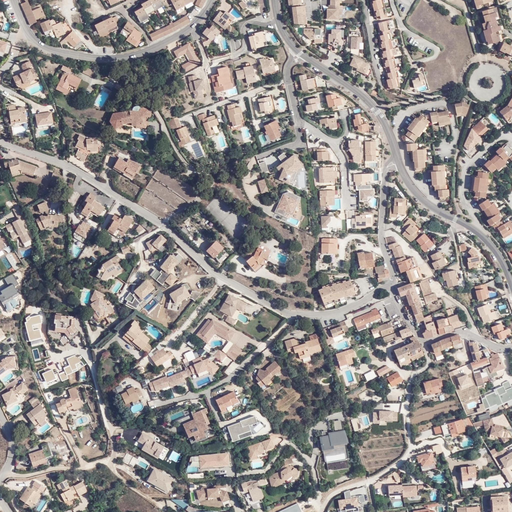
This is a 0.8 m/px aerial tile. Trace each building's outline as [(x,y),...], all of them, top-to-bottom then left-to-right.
[(40,4),(36,6),(31,8),(30,5),(28,0),(26,1),(21,3),(30,24),(37,21),(36,19),(44,15),(40,4)] [(135,11),(141,22),(146,19),(149,17),(147,14),(164,5),(160,0),(147,0),(143,3),(142,0),(140,1),(143,7),(135,11)] [(170,0),(176,9),(192,0),(170,0)] [(248,6),(245,2),(244,3),(242,1),(239,4),(244,10),(248,6)] [(340,9),(340,5),(331,5),(329,5),(329,9),(327,9),(327,20),(340,20),(340,9)] [(304,24),(302,6),(293,7),(294,24),(304,24)] [(386,14),(385,8),(375,10),(377,16),(384,15),(386,14)] [(229,14),(236,19),(240,14),(232,9),(229,14)] [(499,32),(497,27),(495,18),(493,13),(492,9),(482,12),(485,23),(482,24),(484,31),(483,31),(487,43),(491,42),(493,42),(494,43),(494,44),(496,45),(497,43),(502,41),(500,36),(504,35),(503,31),(501,31),(499,32)] [(226,23),(228,20),(231,16),(225,11),(223,14),(220,12),(213,20),(226,30),(229,25),(226,23)] [(170,24),(150,34),(153,41),(177,29),(190,22),(186,15),(170,24)] [(117,27),(114,22),(112,17),(111,17),(107,18),(107,17),(107,16),(102,18),(103,21),(95,25),(100,36),(117,27)] [(61,22),(56,24),(52,26),(50,20),(49,19),(40,23),(45,34),(54,31),(56,37),(65,33),(61,22)] [(140,41),(139,40),(138,39),(141,36),(141,35),(132,29),(134,25),(131,24),(130,25),(127,22),(120,33),(127,38),(126,39),(136,46),(140,41)] [(381,32),(386,30),(391,29),(389,23),(386,24),(379,26),(381,32)] [(208,30),(206,28),(211,41),(218,32),(212,26),(208,30)] [(211,41),(206,28),(202,33),(208,38),(206,40),(207,41),(209,43),(210,43),(211,41)] [(314,39),(320,39),(321,29),(304,29),(303,33),(309,39),(314,39)] [(252,35),(248,37),(252,48),(256,47),(264,45),(261,33),(263,32),(263,30),(254,32),(255,35),(252,35)] [(337,32),(336,30),(332,30),(332,34),(329,34),(329,40),(332,40),(332,42),(334,43),(333,46),(337,48),(339,45),(342,46),(343,43),(344,43),(340,43),(341,32),(337,32)] [(80,39),(72,31),(65,38),(73,46),(80,39)] [(360,42),(360,33),(351,33),(351,48),(362,48),(362,42),(360,42)] [(390,33),(387,34),(380,35),(381,42),(382,47),(392,45),(390,39),(391,39),(390,33)] [(234,40),(235,47),(243,46),(242,39),(234,40)] [(190,61),(186,63),(189,69),(200,64),(189,43),(173,52),(177,58),(186,53),(190,61)] [(511,47),(503,43),(500,51),(504,54),(505,53),(511,56),(511,47)] [(393,55),(392,48),(383,51),(382,51),(383,57),(390,55),(393,55)] [(367,64),(354,58),(352,60),(353,61),(349,67),(366,75),(368,72),(369,70),(368,68),(366,66),(367,64)] [(391,59),(384,60),(385,66),(395,64),(394,58),(391,59)] [(264,77),(267,76),(266,73),(271,72),(270,66),(271,66),(270,60),(264,62),(263,59),(259,60),(264,77)] [(21,70),(31,65),(29,60),(21,63),(19,65),(21,70)] [(210,73),(211,77),(213,82),(215,90),(232,87),(233,86),(227,64),(217,67),(218,71),(218,74),(216,75),(215,72),(210,73)] [(266,73),(267,76),(276,74),(274,65),(271,66),(270,66),(271,72),(266,73)] [(68,75),(69,73),(71,70),(63,66),(61,69),(65,71),(67,73),(65,77),(64,80),(61,79),(58,85),(67,89),(68,86),(71,88),(76,91),(81,79),(73,75),(72,77),(68,75)] [(235,71),(237,79),(245,77),(245,79),(251,77),(248,66),(245,66),(242,67),(242,70),(235,71)] [(20,85),(37,78),(32,67),(11,76),(14,82),(20,85)] [(88,76),(91,70),(85,67),(82,72),(82,73),(88,76)] [(394,71),(387,73),(388,79),(397,77),(398,76),(397,70),(394,71)] [(190,83),(192,90),(195,89),(195,91),(196,94),(203,92),(202,87),(201,85),(205,84),(204,77),(197,78),(196,73),(189,75),(191,82),(190,83)] [(423,73),(418,75),(419,77),(418,78),(415,78),(416,80),(412,81),(415,89),(422,86),(426,85),(423,73)] [(313,88),(312,83),(311,78),(306,79),(305,74),(299,75),(302,90),(313,88)] [(38,81),(37,78),(20,85),(14,82),(15,85),(21,88),(38,81)] [(398,80),(387,83),(388,89),(399,86),(398,80)] [(67,94),(71,88),(68,86),(67,89),(58,85),(56,89),(67,94)] [(196,94),(195,91),(193,91),(195,100),(204,98),(203,96),(196,97),(196,94)] [(333,95),(326,96),(328,108),(341,105),(340,100),(337,101),(336,99),(335,96),(334,95),(333,95)] [(273,112),(269,97),(257,99),(259,108),(258,108),(259,112),(263,111),(264,114),(273,112)] [(317,105),(320,104),(318,98),(308,100),(309,105),(306,106),(307,113),(318,111),(317,105)] [(8,104),(9,110),(10,115),(11,122),(14,121),(15,123),(27,121),(26,117),(27,117),(25,105),(16,107),(16,103),(8,104)] [(234,108),(233,104),(228,105),(229,109),(227,109),(229,120),(231,120),(232,122),(233,127),(241,125),(239,119),(238,113),(240,112),(241,112),(240,106),(237,107),(234,108)] [(461,114),(466,115),(469,107),(466,106),(461,104),(457,105),(455,106),(456,114),(461,114)] [(511,114),(511,109),(507,105),(499,112),(506,119),(511,114)] [(110,123),(116,129),(119,127),(123,126),(123,124),(132,122),(132,121),(142,122),(143,117),(149,118),(149,113),(145,109),(140,107),(138,112),(133,111),(133,112),(130,112),(130,111),(113,114),(110,123)] [(438,123),(449,122),(447,111),(444,112),(439,113),(436,113),(429,114),(421,115),(418,120),(415,119),(407,129),(409,130),(405,135),(406,151),(412,151),(412,154),(413,159),(413,162),(414,162),(415,172),(424,171),(423,167),(423,161),(422,150),(417,150),(415,150),(415,143),(413,144),(412,141),(416,137),(415,135),(424,125),(425,126),(429,122),(431,121),(431,123),(438,122),(438,123)] [(47,123),(47,125),(53,124),(51,112),(35,114),(37,125),(43,124),(47,123)] [(360,118),(359,113),(354,114),(355,118),(353,119),(355,127),(356,127),(357,130),(361,131),(367,130),(366,123),(363,123),(363,118),(360,118)] [(213,135),(212,131),(211,128),(219,124),(216,119),(213,120),(211,116),(207,118),(205,114),(198,116),(200,121),(202,120),(208,136),(213,135)] [(144,127),(149,118),(143,117),(142,122),(132,121),(132,122),(132,125),(144,127)] [(407,129),(415,119),(413,117),(405,127),(407,129)] [(479,137),(482,134),(487,130),(488,129),(484,125),(489,121),(485,117),(472,129),(479,137)] [(327,118),(320,120),(320,123),(321,124),(325,123),(326,127),(328,126),(329,129),(337,127),(335,118),(328,119),(327,118)] [(281,137),(277,129),(275,130),(272,123),(263,127),(271,142),(281,137)] [(417,137),(426,127),(425,126),(424,125),(415,135),(416,137),(417,137)] [(181,129),(176,130),(179,140),(180,139),(181,145),(187,144),(184,138),(187,137),(188,137),(185,127),(181,129)] [(471,147),(479,137),(472,129),(467,142),(469,144),(471,147)] [(96,145),(98,144),(98,141),(94,141),(94,139),(86,140),(84,139),(85,138),(80,135),(78,139),(79,140),(77,145),(84,149),(85,147),(87,148),(87,150),(90,150),(97,149),(96,145)] [(348,143),(348,147),(349,149),(347,151),(350,154),(351,155),(353,164),(360,164),(359,151),(359,140),(350,141),(350,143),(348,143)] [(375,161),(375,156),(372,156),(372,151),(375,151),(375,141),(365,142),(365,161),(375,161)] [(90,152),(90,150),(87,150),(84,149),(77,145),(76,147),(79,149),(78,151),(87,156),(88,154),(89,155),(90,152)] [(511,150),(506,145),(501,150),(500,148),(495,152),(497,154),(495,156),(491,159),(489,161),(488,160),(477,171),(477,177),(474,177),(473,191),(475,192),(474,198),(482,211),(484,210),(485,213),(488,218),(490,220),(488,221),(491,226),(501,220),(497,214),(498,214),(492,204),(490,206),(486,200),(485,201),(484,199),(485,193),(483,193),(485,178),(486,178),(487,172),(489,171),(490,172),(495,168),(496,169),(504,162),(508,158),(511,162),(511,150)] [(324,151),(324,148),(315,149),(315,161),(329,160),(329,154),(327,151),(324,151)] [(84,162),(87,156),(78,151),(76,155),(77,156),(81,158),(80,160),(84,162)] [(303,166),(294,154),(288,159),(283,153),(277,156),(282,163),(277,167),(281,174),(279,179),(288,183),(293,173),(303,166)] [(276,156),(268,158),(270,166),(278,164),(276,156)] [(125,171),(124,173),(133,178),(141,166),(130,160),(128,163),(126,163),(119,158),(115,165),(125,171)] [(36,167),(18,160),(13,162),(13,160),(8,161),(9,166),(12,175),(21,172),(21,171),(34,175),(36,167)] [(269,172),(265,161),(259,164),(263,174),(269,172)] [(506,163),(504,162),(496,169),(497,171),(506,163)] [(440,171),(443,171),(442,165),(432,166),(432,171),(430,171),(431,185),(433,185),(434,191),(437,190),(437,197),(438,197),(438,201),(447,200),(446,194),(446,190),(445,190),(444,184),(442,184),(440,171)] [(320,183),(334,182),(334,178),(333,178),(333,171),(328,171),(328,167),(319,168),(320,183)] [(334,182),(336,182),(336,167),(328,167),(328,171),(333,171),(333,178),(334,178),(334,182)] [(51,178),(63,183),(63,177),(53,172),(51,178)] [(356,186),(371,185),(371,173),(354,174),(354,181),(354,186),(356,186)] [(268,191),(264,179),(258,181),(262,192),(268,191)] [(372,190),(371,185),(356,186),(356,191),(360,191),(360,195),(362,196),(362,202),(368,202),(368,201),(368,198),(370,198),(373,195),(373,190),(372,190)] [(334,195),(334,197),(336,197),(336,190),(320,191),(321,206),(327,205),(327,203),(332,203),(332,195),(334,195)] [(289,219),(300,197),(289,192),(283,194),(275,212),(289,219)] [(105,208),(95,202),(94,204),(92,203),(94,200),(96,196),(90,193),(84,202),(86,204),(85,206),(82,211),(88,215),(91,210),(99,215),(101,211),(102,212),(105,208)] [(403,205),(403,199),(394,198),(394,208),(390,208),(389,218),(397,218),(397,215),(405,215),(406,205),(403,205)] [(39,210),(47,206),(45,202),(37,205),(39,210)] [(494,203),(492,204),(498,214),(499,213),(501,212),(494,203)] [(24,215),(19,205),(13,209),(17,217),(19,217),(24,215)] [(98,217),(99,215),(91,210),(88,215),(82,211),(81,213),(89,218),(94,214),(98,217)] [(54,215),(48,215),(48,216),(45,216),(43,216),(42,215),(40,216),(40,217),(36,219),(41,230),(48,226),(50,226),(58,227),(59,221),(64,222),(63,216),(57,215),(56,214),(54,215)] [(26,219),(24,215),(19,217),(20,218),(14,221),(6,226),(9,232),(16,228),(19,235),(27,232),(23,223),(22,221),(26,219)] [(125,215),(123,219),(121,221),(119,220),(120,218),(114,215),(112,220),(113,221),(112,223),(109,229),(115,233),(118,227),(121,229),(118,234),(123,237),(133,220),(125,215)] [(372,216),(361,215),(361,217),(356,217),(356,219),(352,219),(351,228),(371,229),(372,216)] [(338,219),(341,219),(337,216),(321,216),(322,225),(326,225),(327,227),(332,227),(332,228),(337,228),(337,222),(338,219)] [(151,232),(157,228),(144,219),(140,224),(144,227),(151,232)] [(411,243),(417,236),(413,233),(416,231),(412,227),(410,225),(412,223),(408,220),(403,226),(406,228),(404,230),(405,231),(402,234),(411,243)] [(501,222),(494,227),(498,234),(500,232),(504,239),(509,235),(507,232),(511,229),(511,223),(510,221),(503,225),(501,222)] [(91,227),(86,223),(84,222),(81,226),(80,225),(76,231),(85,236),(91,227)] [(144,227),(140,224),(136,230),(139,233),(144,227)] [(116,237),(118,234),(121,229),(118,227),(115,233),(109,229),(107,231),(114,236),(116,237)] [(189,232),(183,227),(180,230),(185,236),(189,232)] [(426,252),(433,246),(428,240),(430,239),(425,233),(417,240),(421,245),(420,246),(426,252)] [(6,246),(10,243),(5,235),(1,238),(0,236),(0,250),(6,247),(6,246)] [(167,240),(161,235),(156,239),(155,238),(146,243),(149,250),(144,252),(144,260),(153,258),(153,254),(159,250),(162,253),(166,249),(163,245),(167,240)] [(387,244),(396,241),(393,236),(385,237),(385,238),(387,245),(387,244)] [(339,239),(323,239),(323,254),(338,254),(339,239)] [(216,256),(220,259),(226,252),(223,249),(224,248),(216,240),(206,251),(214,258),(215,257),(216,256)] [(405,270),(406,270),(416,267),(412,257),(406,259),(400,243),(398,244),(396,241),(387,244),(389,249),(391,248),(400,272),(405,270)] [(127,246),(121,248),(124,254),(131,250),(129,248),(127,246)] [(476,261),(480,260),(480,257),(479,256),(477,255),(477,253),(477,252),(472,247),(469,251),(470,253),(471,254),(472,257),(470,257),(468,258),(469,262),(468,262),(469,267),(477,265),(477,263),(476,261)] [(16,250),(7,255),(13,267),(22,262),(16,250)] [(263,258),(265,254),(261,252),(257,250),(255,254),(257,254),(255,259),(253,257),(252,256),(246,261),(249,264),(250,263),(251,265),(250,266),(253,270),(260,263),(263,266),(267,259),(263,258)] [(436,270),(444,266),(441,259),(443,258),(439,251),(431,255),(434,262),(432,263),(436,270)] [(360,268),(374,266),(372,252),(364,254),(364,252),(357,253),(360,268)] [(169,274),(183,258),(178,253),(176,256),(173,254),(171,256),(170,255),(160,266),(163,269),(169,274)] [(112,271),(114,274),(115,276),(123,270),(118,262),(121,260),(117,255),(102,265),(96,276),(104,280),(108,273),(112,271)] [(255,272),(263,266),(260,263),(253,270),(255,272)] [(385,270),(383,265),(375,267),(376,273),(377,273),(379,277),(377,278),(379,282),(383,281),(382,277),(389,275),(388,269),(385,270)] [(406,270),(410,282),(422,278),(417,266),(416,267),(406,270)] [(169,274),(163,269),(160,273),(156,269),(151,276),(162,285),(165,282),(171,287),(177,279),(169,274)] [(104,280),(114,274),(112,271),(108,273),(104,280)] [(455,281),(453,271),(443,273),(444,281),(446,280),(448,287),(457,285),(456,281),(455,281)] [(13,274),(0,280),(0,301),(2,305),(20,296),(15,287),(19,285),(13,274)] [(432,293),(427,277),(418,281),(426,304),(438,299),(435,292),(432,293)] [(154,288),(147,279),(134,291),(135,292),(132,295),(130,293),(125,300),(127,301),(126,304),(136,309),(138,305),(143,300),(142,299),(154,288)] [(84,284),(76,280),(73,286),(81,290),(84,284)] [(345,296),(354,292),(352,285),(350,280),(346,282),(345,281),(343,281),(344,282),(340,284),(339,283),(336,284),(335,283),(332,284),(333,286),(329,287),(328,286),(326,287),(325,285),(322,286),(323,288),(318,290),(321,297),(324,302),(334,298),(334,299),(344,295),(345,296)] [(413,282),(410,283),(417,302),(418,304),(421,303),(413,282)] [(352,285),(354,292),(356,296),(360,294),(356,283),(352,285)] [(417,302),(410,283),(398,288),(400,296),(405,294),(410,305),(417,302)] [(192,291),(190,295),(187,289),(190,288),(187,284),(184,284),(181,285),(182,287),(170,294),(172,297),(168,309),(179,311),(181,303),(179,302),(188,296),(189,299),(192,299),(195,301),(201,293),(192,291)] [(485,284),(474,287),(475,290),(476,295),(478,301),(485,299),(484,294),(483,289),(487,288),(485,284)] [(105,307),(107,306),(102,299),(104,295),(95,291),(91,299),(94,303),(100,298),(105,307)] [(247,304),(229,294),(220,310),(231,316),(236,307),(243,311),(247,304)] [(8,308),(11,306),(13,309),(22,303),(18,297),(6,304),(8,308)] [(110,304),(107,306),(105,307),(100,298),(94,303),(91,304),(96,311),(99,316),(100,317),(103,314),(105,317),(114,311),(110,304)] [(407,311),(406,312),(408,316),(411,320),(413,320),(415,323),(417,322),(414,314),(421,312),(419,308),(418,304),(417,302),(410,305),(406,307),(407,311)] [(495,318),(493,311),(492,311),(489,303),(476,307),(479,317),(480,316),(482,322),(495,318)] [(447,318),(452,316),(448,305),(443,307),(444,309),(447,318)] [(362,316),(365,324),(368,323),(371,322),(381,318),(378,311),(374,313),(373,312),(362,316)] [(417,322),(423,320),(424,319),(423,318),(421,312),(414,314),(417,322)] [(71,340),(80,333),(75,327),(73,326),(74,318),(69,318),(69,316),(54,314),(52,328),(55,328),(55,331),(65,332),(71,340)] [(231,317),(231,316),(228,315),(225,320),(233,325),(236,320),(231,317)] [(452,328),(460,325),(456,315),(452,316),(447,318),(450,325),(451,325),(452,328)] [(362,325),(365,324),(362,316),(347,322),(349,328),(356,325),(357,328),(362,325)] [(443,326),(450,325),(447,318),(436,321),(438,328),(443,326)] [(211,321),(208,319),(197,334),(207,342),(213,334),(218,333),(230,340),(235,332),(212,319),(211,321)] [(150,339),(142,332),(139,330),(140,328),(142,326),(140,324),(137,322),(134,320),(131,324),(132,325),(122,337),(130,344),(131,343),(141,350),(142,349),(147,354),(153,347),(147,343),(150,339)] [(378,326),(382,336),(393,331),(390,323),(392,322),(392,320),(389,321),(390,322),(378,326)] [(428,331),(435,328),(435,327),(432,322),(425,325),(427,329),(428,331)] [(506,337),(504,331),(501,324),(491,327),(494,334),(497,333),(499,340),(506,337)] [(453,330),(452,328),(451,325),(450,325),(443,326),(445,333),(450,332),(453,330)] [(333,326),(329,327),(333,337),(344,333),(342,326),(334,329),(333,326)] [(402,337),(412,333),(408,328),(399,331),(402,337)] [(425,338),(436,335),(435,328),(428,331),(427,329),(425,330),(425,332),(423,333),(425,338)] [(395,340),(402,337),(399,331),(393,333),(394,337),(395,340)] [(453,345),(454,349),(458,348),(457,344),(461,342),(459,335),(450,337),(453,345)] [(423,352),(421,348),(418,341),(415,336),(410,338),(412,343),(406,345),(410,357),(423,352)] [(443,349),(453,345),(450,337),(445,339),(439,341),(443,349)] [(321,350),(318,338),(312,340),(305,342),(306,343),(303,344),(303,346),(300,346),(300,345),(299,345),(297,338),(285,342),(287,349),(293,348),(294,350),(295,353),(298,352),(300,358),(302,358),(310,355),(310,353),(321,350)] [(227,351),(233,343),(230,340),(221,350),(227,351)] [(430,351),(431,354),(441,350),(443,349),(439,341),(431,345),(433,349),(431,350),(430,351)] [(476,341),(475,341),(469,343),(472,353),(474,362),(478,360),(476,353),(479,352),(476,341)] [(236,345),(233,343),(227,351),(221,350),(226,354),(228,355),(236,345)] [(401,366),(412,361),(412,360),(410,357),(406,345),(394,350),(401,366)] [(202,357),(207,352),(202,347),(197,352),(202,357)] [(157,366),(165,361),(170,357),(171,359),(173,361),(176,359),(169,351),(167,353),(163,349),(160,352),(158,349),(153,353),(154,356),(151,358),(157,366)] [(219,349),(213,356),(215,357),(220,362),(226,354),(221,350),(219,349)] [(340,366),(347,364),(346,359),(351,357),(355,355),(353,349),(336,354),(340,366)] [(211,373),(217,366),(211,361),(208,358),(202,361),(200,356),(200,357),(197,352),(194,354),(192,351),(183,355),(185,359),(182,360),(184,363),(183,364),(184,368),(185,370),(187,375),(197,371),(197,373),(207,369),(210,372),(211,373)] [(410,357),(412,360),(424,355),(423,352),(410,357)] [(499,358),(497,353),(494,355),(494,356),(492,357),(489,358),(490,361),(491,365),(482,369),(484,373),(486,372),(488,376),(492,374),(493,376),(496,375),(495,372),(496,371),(499,370),(500,372),(506,369),(501,357),(499,358)] [(7,366),(8,368),(15,367),(14,356),(5,357),(1,360),(2,361),(0,362),(0,374),(5,371),(4,369),(7,366)] [(228,367),(233,361),(227,356),(222,363),(228,367)] [(471,363),(473,368),(488,363),(486,357),(478,360),(474,362),(471,363)] [(267,369),(265,371),(261,374),(259,372),(261,369),(260,369),(256,379),(259,382),(262,379),(265,384),(266,385),(274,377),(273,376),(277,372),(279,373),(281,367),(275,361),(266,368),(267,369)] [(380,376),(391,369),(386,366),(378,370),(380,376)] [(373,370),(367,373),(370,379),(375,376),(373,370)] [(167,378),(170,385),(171,387),(185,381),(184,378),(181,372),(167,378)] [(391,386),(403,380),(398,372),(384,380),(385,382),(388,380),(391,386)] [(468,373),(455,378),(460,390),(473,385),(468,373)] [(167,378),(166,376),(152,381),(155,388),(156,390),(170,385),(167,378)] [(443,390),(440,378),(424,382),(426,393),(431,392),(431,394),(443,390)] [(13,390),(11,391),(2,395),(7,404),(17,400),(18,401),(22,399),(19,393),(20,393),(21,394),(28,389),(23,382),(15,389),(13,391),(13,390)] [(117,394),(124,390),(121,385),(115,389),(117,394)] [(68,390),(71,396),(73,395),(74,396),(71,398),(66,400),(65,399),(63,398),(62,399),(61,401),(61,402),(56,404),(59,411),(64,409),(63,407),(67,405),(68,408),(69,410),(73,408),(72,405),(77,403),(76,401),(80,400),(78,394),(78,393),(76,387),(68,390)] [(138,396),(138,397),(141,396),(138,389),(135,390),(133,387),(127,389),(127,391),(121,394),(125,404),(132,401),(131,400),(138,396)] [(238,401),(236,396),(234,397),(232,392),(216,400),(222,412),(227,410),(226,407),(232,404),(238,401)] [(32,405),(38,401),(35,396),(29,401),(32,405)] [(81,399),(80,400),(76,401),(77,403),(72,405),(73,408),(74,410),(84,406),(81,399)] [(412,419),(413,423),(453,412),(451,406),(451,402),(446,402),(427,407),(426,407),(417,409),(417,416),(412,417),(412,419)] [(45,411),(40,403),(34,408),(26,414),(36,427),(40,424),(45,420),(46,414),(44,412),(45,411)] [(201,410),(192,414),(194,420),(183,424),(188,437),(194,435),(196,440),(206,436),(204,431),(208,429),(206,424),(201,410)] [(397,420),(397,412),(379,412),(379,420),(397,420)] [(369,414),(351,419),(354,431),(372,426),(369,414)] [(257,422),(255,416),(240,421),(241,422),(227,426),(233,441),(239,439),(238,435),(251,431),(249,425),(257,422)] [(473,423),(469,418),(466,419),(467,425),(468,427),(474,426),(473,423)] [(493,423),(491,418),(483,420),(486,430),(490,431),(490,433),(489,436),(495,438),(495,435),(501,436),(504,442),(508,439),(506,436),(508,430),(502,429),(499,428),(500,425),(493,423)] [(342,420),(334,421),(335,431),(343,430),(342,420)] [(468,427),(467,425),(464,426),(462,420),(441,426),(443,431),(444,435),(452,433),(457,432),(458,433),(466,431),(465,429),(468,429),(468,427)] [(347,442),(345,431),(329,434),(330,435),(320,437),(322,450),(334,448),(333,445),(347,442)] [(158,458),(165,446),(156,441),(156,440),(143,432),(138,440),(144,444),(141,449),(158,458)] [(271,438),(248,446),(250,453),(248,453),(250,460),(256,458),(255,455),(263,452),(263,451),(265,450),(274,447),(271,438)] [(52,456),(48,443),(41,445),(42,450),(29,455),(33,466),(47,462),(46,458),(52,456)] [(511,451),(508,454),(505,448),(497,453),(504,465),(510,462),(511,463),(511,451)] [(255,455),(256,458),(267,454),(265,450),(263,451),(263,452),(255,455)] [(421,462),(422,467),(435,463),(432,452),(417,456),(419,462),(421,462)] [(150,461),(139,456),(138,458),(126,453),(122,462),(134,467),(135,464),(147,469),(150,461)] [(201,461),(201,464),(201,468),(212,467),(211,465),(217,464),(219,464),(220,466),(222,466),(222,464),(230,463),(230,455),(218,456),(218,457),(213,458),(213,455),(200,456),(201,461)] [(292,465),(290,465),(288,467),(286,467),(285,468),(280,470),(279,471),(273,474),(270,476),(272,486),(279,485),(292,476),(298,477),(300,469),(296,468),(292,465)] [(462,478),(472,477),(476,477),(475,466),(461,468),(462,478)] [(509,483),(511,481),(511,479),(505,468),(502,470),(509,483)] [(174,480),(154,469),(148,480),(167,491),(174,480)] [(66,480),(59,483),(62,488),(64,492),(60,494),(64,500),(67,499),(68,500),(68,501),(75,497),(74,494),(72,492),(76,490),(77,492),(79,495),(87,491),(82,481),(74,486),(71,488),(70,487),(66,480)] [(242,484),(244,494),(249,493),(253,511),(259,509),(257,502),(264,501),(259,480),(242,484)] [(46,488),(35,481),(33,485),(32,489),(28,486),(20,499),(31,506),(34,503),(35,504),(41,495),(39,493),(41,490),(44,492),(46,488)] [(401,485),(388,485),(388,496),(402,495),(401,487),(401,485)] [(401,487),(402,495),(402,497),(416,496),(415,486),(401,487)] [(227,491),(225,491),(222,493),(222,491),(221,490),(221,489),(219,488),(218,488),(214,488),(208,488),(208,489),(201,490),(201,489),(196,490),(199,500),(206,498),(209,498),(213,497),(220,497),(222,502),(230,498),(227,491)] [(498,497),(498,492),(491,493),(492,511),(503,511),(508,511),(508,497),(498,497)] [(198,511),(189,507),(188,499),(169,500),(169,506),(173,506),(176,507),(177,507),(186,511),(198,511)]
